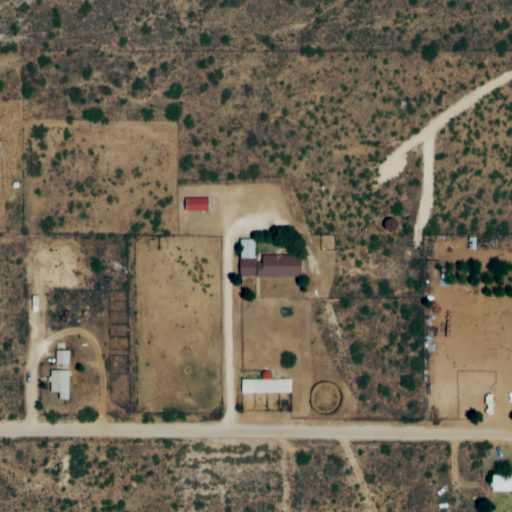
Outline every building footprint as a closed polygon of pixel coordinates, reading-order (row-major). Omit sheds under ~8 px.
[(207,198),(184,199),(184,212),(207,211),(207,198)] [(238,279),(300,278),(300,256),(261,256),(261,263),(254,263),(254,240),(238,240),(238,279)] [(54,365),(68,366),(68,351),(55,351),(54,365)] [(68,371),(48,372),(49,393),(57,393),(58,400),(68,400),(68,371)] [(290,380),(241,380),(241,394),(290,393),(290,380)] [(511,474),(491,474),(491,493),(511,493),(511,474)]
